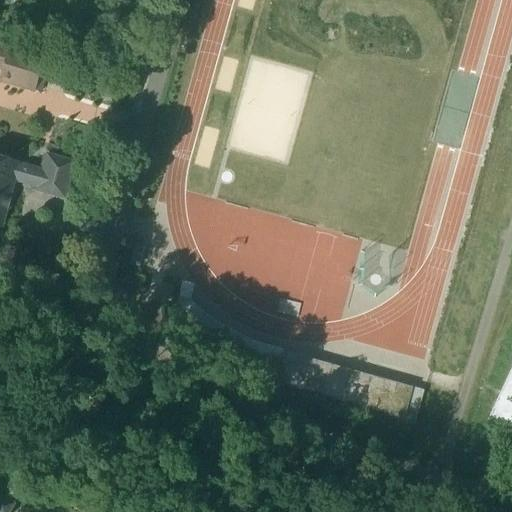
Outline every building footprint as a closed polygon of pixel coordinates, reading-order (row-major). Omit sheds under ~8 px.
[(8,50),(0,47),(0,68),(2,69),(8,50)] [(48,62),(8,50),(2,69),(0,77),(0,80),(40,92),(48,62)] [(74,163),(47,156),(43,172),(39,187),(38,190),(64,197),(74,163)] [(0,157),(0,227),(5,211),(8,210),(12,196),(10,194),(13,180),(39,187),(43,172),(18,165),(18,163),(0,157)] [(407,396),(279,361),(273,385),(402,421),(411,389),(409,389),(407,396)] [(511,366),(487,421),(511,432),(511,366)] [(1,489),(2,490),(0,493),(0,511),(8,511),(12,506),(14,507),(15,505),(14,504),(17,499),(18,500),(20,498),(18,497),(21,492),(23,493),(24,491),(22,490),(23,488),(21,487),(20,489),(10,482),(11,480),(9,479),(8,481),(6,480),(5,482),(7,483),(4,488),(2,487),(1,489)]
